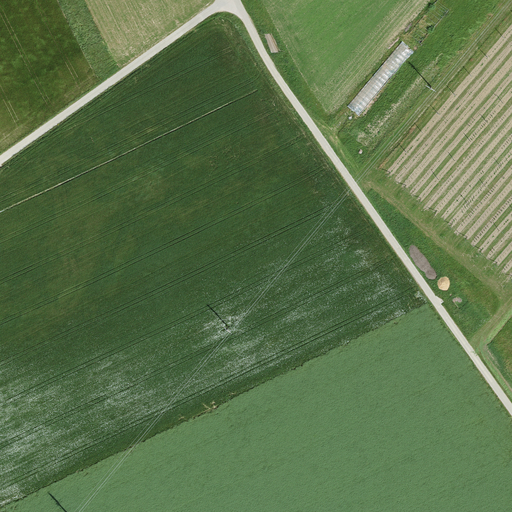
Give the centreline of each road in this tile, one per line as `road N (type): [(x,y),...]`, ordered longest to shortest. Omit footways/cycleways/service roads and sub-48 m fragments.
road 1 (track): [(511,412),(270,67),(235,0)]
road 2 (track): [(224,0),(0,160)]
